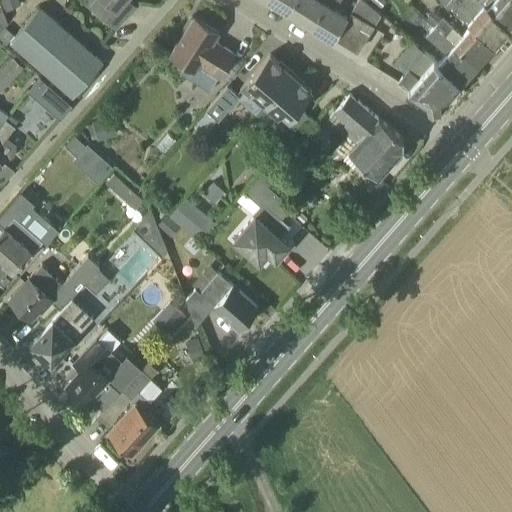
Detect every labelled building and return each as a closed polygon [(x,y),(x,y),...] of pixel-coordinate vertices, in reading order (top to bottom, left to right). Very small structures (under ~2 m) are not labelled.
[(0,0),(5,11),(21,5),(19,0),(0,0)] [(95,0),(91,5),(117,27),(136,6),(128,0),(95,0)] [(267,0),(288,12),(296,0),(267,0)] [(311,27),(326,0),(296,0),(288,12),(311,27)] [(336,36),(348,17),(335,9),(340,0),(326,0),(311,27),(333,41),(336,36)] [(357,0),(352,9),(354,11),(374,25),(381,13),(365,0),(357,0)] [(461,0),(448,0),(446,3),(471,26),(494,45),(510,27),(486,7),(479,0),(462,0),(462,1),(461,0)] [(511,0),(479,0),(486,7),(510,27),(511,24),(511,0)] [(103,63),(40,7),(11,40),(74,96),(103,63)] [(0,32),(8,22),(4,9),(0,12),(0,32)] [(354,11),(352,9),(348,17),(336,36),(357,50),(374,25),(354,11)] [(434,11),(427,20),(435,27),(442,18),(434,11)] [(195,70),(199,64),(220,77),(235,53),(214,40),(219,32),(194,17),(171,54),(195,70)] [(435,27),(433,28),(476,65),(494,45),(471,26),(462,36),(442,18),(435,27)] [(439,63),(437,66),(459,84),(460,84),(476,65),(433,28),(427,35),(448,53),(439,63)] [(441,105),(459,84),(437,66),(421,53),(398,82),(435,106),(441,105)] [(265,102),(291,72),(270,54),(240,89),(249,96),(253,92),(265,102)] [(0,72),(0,92),(24,68),(14,58),(0,72)] [(291,72),(265,102),(277,113),(274,117),(291,133),(308,114),(299,106),(312,90),(291,72)] [(26,88),(57,117),(69,103),(39,75),(26,88)] [(228,85),(207,110),(219,120),(240,96),(228,85)] [(334,151),(342,158),(350,151),(379,118),(350,93),(329,117),(349,134),(334,151)] [(0,146),(15,126),(15,125),(21,117),(13,111),(10,115),(8,113),(0,123),(0,183),(5,181),(15,171),(5,162),(1,164),(0,160),(0,146)] [(196,123),(206,132),(217,120),(206,111),(196,123)] [(93,121),(93,122),(98,137),(99,140),(118,134),(112,115),(93,121)] [(379,118),(350,151),(380,177),(405,148),(404,139),(379,118)] [(87,146),(75,136),(66,146),(78,156),(87,146)] [(334,151),(330,155),(339,163),(342,158),(334,151)] [(253,214),(254,216),(255,215),(257,216),(267,205),(282,218),(292,206),(267,184),(273,178),(262,169),(243,190),(260,205),(253,214)] [(114,173),(106,182),(118,193),(126,184),(114,173)] [(381,178),(369,193),(376,199),(389,185),(381,178)] [(224,191),(213,182),(204,192),(215,202),(224,191)] [(199,239),(214,221),(186,197),(171,215),(199,239)] [(234,239),(237,241),(235,243),(245,252),(247,250),(259,261),(268,251),(276,258),(289,244),(279,235),(289,223),(282,218),(267,205),(257,216),(255,215),(254,216),(234,239)] [(134,231),(162,257),(169,251),(152,210),(134,231)] [(169,234),(179,225),(168,212),(158,220),(169,234)] [(24,224),(15,216),(6,227),(5,226),(0,230),(0,255),(4,259),(2,261),(13,271),(31,250),(33,252),(43,241),(24,224)] [(42,264),(31,275),(10,298),(30,317),(39,307),(41,310),(50,300),(60,309),(101,265),(89,254),(62,283),(42,264)] [(218,271),(200,291),(195,287),(186,298),(196,323),(214,303),(240,326),(258,306),(218,271)] [(52,320),(53,321),(31,345),(52,363),(79,332),(94,317),(73,298),(52,320)] [(169,301),(151,322),(165,335),(183,315),(169,301)] [(123,360),(112,350),(121,340),(108,327),(74,364),(79,369),(65,384),(86,403),(107,379),(120,391),(141,368),(128,355),(123,360)] [(197,338),(185,342),(194,365),(206,361),(197,338)] [(152,377),(158,370),(148,361),(122,389),(135,401),(108,431),(133,453),(160,422),(147,411),(150,408),(147,405),(151,401),(163,388),(152,377)]
